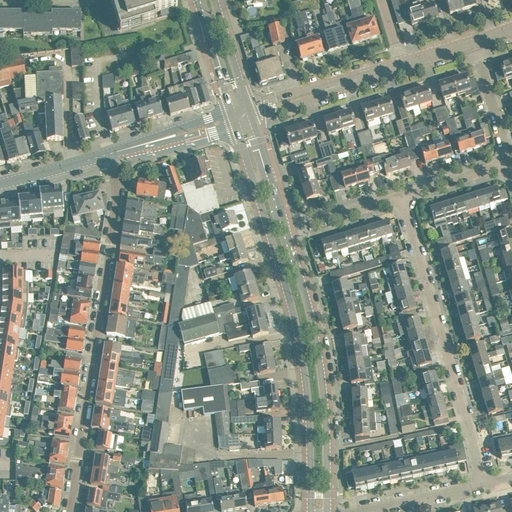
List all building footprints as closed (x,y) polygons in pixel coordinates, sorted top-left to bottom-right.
[(109,0),(120,33),(178,15),(173,0),(109,0)] [(365,22),(361,9),(358,0),(352,0),(347,2),(348,6),(356,4),(358,10),(355,10),(365,41),(379,37),(373,20),(365,22)] [(401,12),(396,0),(390,0),(395,14),(401,12)] [(407,10),(403,0),(396,0),(401,12),(407,10)] [(459,0),(444,0),(450,15),(463,11),(459,0)] [(476,6),(474,0),(459,0),(463,11),(476,6)] [(438,19),(435,9),(433,5),(427,7),(425,1),(419,3),(425,23),(438,19)] [(425,23),(419,3),(412,5),(414,11),(408,13),(412,27),(425,23)] [(365,41),(355,10),(358,10),(356,4),(348,6),(352,18),(350,19),(348,20),(346,21),(346,23),(346,25),(347,28),(352,45),(365,41)] [(0,31),(9,32),(9,15),(6,15),(6,18),(4,18),(4,12),(0,12),(0,31)] [(23,32),(24,16),(24,13),(15,12),(15,18),(13,18),(13,15),(9,15),(9,32),(23,32)] [(66,32),(66,15),(62,15),(63,18),(60,18),(60,12),(52,12),(52,16),(52,32),(66,32)] [(81,12),(72,12),(72,18),(70,18),(70,15),(66,15),(66,32),(81,32),(81,12)] [(323,53),(320,44),(318,38),(313,40),(309,27),(307,19),(306,19),(304,13),(298,15),(311,57),(323,53)] [(348,46),(345,36),(343,29),(338,31),(332,14),(327,16),(337,49),(348,46)] [(311,57),(298,15),(294,16),(298,31),(297,31),(300,44),(296,45),(301,60),(311,57)] [(32,22),(32,16),(24,16),(23,32),(23,36),(38,36),(38,19),(34,19),(34,22),(32,22)] [(52,32),(52,16),(43,16),(43,22),(41,22),(41,19),(38,19),(38,36),(52,36),(52,32)] [(337,49),(327,16),(322,18),(327,34),(322,36),(327,52),(337,49)] [(279,26),(268,28),(272,47),(284,44),(279,26)] [(268,81),(271,79),(267,64),(264,65),(259,49),(260,49),(255,33),(240,38),(242,43),(250,41),(253,51),(255,50),(260,66),(254,68),(259,85),(268,82),(268,81)] [(72,67),(83,67),(82,47),(71,50),(72,67)] [(285,77),(282,68),(276,48),(265,52),(264,49),(263,48),(260,49),(259,49),(264,65),(267,64),(271,79),(275,78),(276,80),(285,77)] [(198,62),(195,52),(184,55),(187,65),(198,62)] [(187,65),(184,55),(175,58),(177,65),(184,63),(185,66),(187,65)] [(177,65),(175,58),(169,60),(171,69),(178,68),(177,65)] [(0,82),(11,80),(26,77),(22,61),(0,65),(0,82)] [(63,141),(63,131),(62,99),(64,99),(62,70),(55,70),(54,62),(47,63),(45,63),(45,75),(37,75),(37,78),(24,79),(24,90),(14,92),(17,104),(37,100),(38,113),(38,115),(45,115),(46,122),(45,122),(46,141),(63,141)] [(511,62),(500,66),(505,80),(511,77),(511,62)] [(120,74),(121,83),(129,81),(128,73),(120,74)] [(114,74),(103,78),(103,84),(114,83),(114,74)] [(163,116),(158,102),(158,100),(152,102),(147,88),(145,79),(144,76),(142,77),(142,80),(142,89),(151,120),(163,116)] [(475,80),(467,82),(466,77),(452,81),(457,95),(464,93),(465,99),(471,97),(472,99),(480,97),(475,80)] [(211,104),(203,79),(192,82),(200,108),(211,104)] [(457,95),(452,81),(439,85),(443,99),(457,95)] [(200,108),(192,82),(182,86),(185,97),(190,111),(200,108)] [(72,85),(73,101),(84,101),(83,85),(72,85)] [(190,111),(185,97),(182,86),(178,87),(174,88),(175,91),(174,92),(180,114),(190,111)] [(175,91),(174,88),(168,90),(171,101),(167,102),(168,107),(167,107),(170,117),(180,114),(174,92),(175,91)] [(427,88),(414,93),(418,107),(432,103),(427,88)] [(151,120),(142,89),(138,91),(135,92),(140,105),(134,107),(139,123),(151,120)] [(418,107),(414,93),(408,94),(408,92),(402,94),(402,96),(400,97),(405,111),(418,107)] [(135,125),(132,115),(128,101),(122,103),(120,96),(114,98),(123,128),(135,125)] [(123,128),(114,98),(107,100),(112,114),(107,115),(112,132),(123,128)] [(37,100),(17,104),(20,115),(38,113),(37,100)] [(389,100),(375,104),(380,118),(393,114),(389,100)] [(380,118),(375,104),(362,109),(366,123),(380,118)] [(475,106),(465,109),(462,110),(464,117),(477,113),(475,106)] [(446,107),(440,109),(444,123),(450,121),(446,107)] [(444,123),(440,109),(434,111),(438,124),(444,123)] [(355,126),(350,112),(345,114),(344,111),(337,113),(338,116),(337,116),(342,130),(355,126)] [(479,120),(477,113),(464,117),(463,117),(465,124),(479,120)] [(19,161),(10,130),(5,115),(0,116),(0,121),(0,122),(5,138),(1,139),(3,146),(2,146),(7,164),(19,161)] [(342,130),(337,116),(324,120),(328,135),(342,130)] [(90,140),(87,130),(83,117),(76,119),(79,129),(77,129),(81,143),(90,140)] [(407,119),(402,121),(406,134),(411,133),(412,133),(407,119)] [(406,134),(402,121),(395,123),(400,136),(405,135),(406,134)] [(45,153),(42,143),(38,129),(33,131),(31,124),(26,124),(23,125),(25,133),(32,157),(45,153)] [(312,124),(299,128),(303,142),(316,138),(312,124)] [(486,124),(480,126),(482,132),(469,137),(473,150),(486,145),(484,140),(490,138),(486,124)] [(20,141),(16,128),(10,130),(19,161),(30,157),(25,139),(20,141)] [(303,142),(299,128),(285,132),(290,146),(303,142)] [(419,130),(412,133),(411,133),(415,147),(420,146),(419,142),(423,141),(419,130)] [(473,150),(469,137),(467,130),(453,135),(459,154),(473,150)] [(369,131),(363,133),(367,146),(373,145),(369,131)] [(367,146),(363,133),(357,134),(361,148),(366,147),(367,146)] [(419,160),(415,147),(411,133),(406,134),(405,135),(409,149),(399,152),(400,157),(394,159),(398,173),(411,169),(409,163),(419,160)] [(331,143),(325,145),(329,158),(331,158),(335,157),(331,143)] [(445,158),(452,156),(448,143),(434,147),(438,160),(439,160),(440,162),(446,160),(445,158)] [(329,158),(325,145),(319,146),(323,160),(329,158)] [(438,160),(434,147),(421,151),(425,164),(432,162),(432,165),(438,163),(437,161),(438,160)] [(398,173),(394,159),(388,161),(387,156),(370,161),(374,174),(384,171),(386,176),(398,173)] [(294,162),(296,168),(310,164),(308,158),(294,162)] [(332,164),(332,163),(331,158),(329,158),(323,160),(315,162),(317,168),(332,164)] [(191,176),(193,183),(196,191),(210,186),(202,160),(190,164),(193,175),(191,176)] [(368,176),(374,174),(370,161),(363,163),(365,168),(353,172),(357,185),(358,185),(359,187),(364,186),(363,183),(370,181),(368,176)] [(165,172),(168,182),(173,197),(182,194),(180,187),(174,169),(165,172)] [(313,175),(311,170),(298,174),(302,187),(315,183),(319,182),(317,174),(313,175)] [(357,185),(353,172),(335,177),(340,191),(357,185)] [(340,191),(335,177),(329,179),(333,193),(340,191)] [(136,195),(146,197),(156,199),(156,200),(163,201),(162,203),(169,204),(170,196),(165,196),(165,194),(157,193),(159,185),(138,182),(136,195)] [(212,186),(210,186),(196,191),(193,183),(180,187),(182,194),(183,194),(188,207),(189,208),(186,220),(184,232),(181,246),(180,250),(178,267),(189,269),(199,266),(196,257),(195,255),(193,246),(207,242),(205,236),(202,225),(199,216),(216,211),(219,210),(212,186)] [(320,197),(315,183),(302,187),(306,201),(320,197)] [(61,189),(50,190),(53,215),(53,212),(63,211),(64,211),(62,188),(61,188),(61,189)] [(496,188),(485,192),(489,206),(491,211),(496,210),(494,204),(507,200),(505,191),(498,193),(496,188)] [(29,197),(31,217),(42,216),(39,190),(40,196),(29,197)] [(39,190),(42,216),(53,215),(50,190),(40,191),(40,190),(39,190)] [(489,206),(485,192),(474,195),(478,209),(489,206)] [(108,194),(107,194),(99,196),(99,194),(86,197),(93,224),(98,223),(96,213),(103,211),(105,212),(108,194)] [(478,209),(474,195),(463,199),(467,213),(478,209)] [(21,218),(31,217),(29,197),(19,198),(19,197),(18,198),(21,228),(22,228),(21,218)] [(94,232),(93,224),(86,197),(74,200),(76,207),(70,208),(72,218),(85,215),(86,223),(81,224),(79,231),(67,229),(67,234),(75,235),(91,238),(92,231),(94,232)] [(8,204),(10,229),(21,228),(18,198),(18,203),(8,204)] [(469,218),(467,213),(463,199),(452,202),(456,216),(462,214),(464,220),(469,218)] [(144,202),(137,201),(128,200),(126,210),(156,215),(156,209),(143,207),(144,202)] [(456,216),(452,202),(441,206),(447,225),(452,224),(453,226),(459,224),(456,216)] [(0,230),(10,229),(8,204),(0,204),(0,230)] [(186,220),(189,208),(188,207),(179,206),(177,219),(186,220)] [(450,237),(447,225),(441,206),(429,209),(435,229),(441,227),(445,239),(450,237)] [(157,215),(156,215),(126,210),(124,221),(140,223),(141,219),(152,221),(156,221),(157,215)] [(219,239),(230,235),(229,230),(237,227),(233,214),(218,219),(216,211),(199,216),(202,225),(211,222),(212,228),(220,225),(222,231),(217,233),(217,232),(205,236),(207,242),(219,239)] [(499,222),(495,224),(497,231),(510,227),(507,218),(499,220),(499,222)] [(184,232),(186,220),(177,219),(175,230),(178,231),(184,232)] [(388,222),(377,225),(381,239),(392,236),(388,222)] [(497,231),(495,224),(494,222),(483,225),(486,234),(493,232),(497,231)] [(164,229),(159,228),(124,223),(122,234),(139,237),(139,232),(162,236),(164,229)] [(381,239),(377,225),(366,229),(370,243),(381,239)] [(372,248),(370,243),(366,229),(354,232),(360,252),(372,248)] [(475,238),(473,230),(462,234),(464,241),(475,238)] [(511,242),(511,234),(511,231),(497,235),(500,246),(511,242)] [(360,252),(354,232),(343,236),(349,255),(360,252)] [(98,255),(100,244),(84,241),(83,246),(74,245),(75,236),(63,234),(61,249),(98,255)] [(455,236),(450,237),(453,245),(457,243),(464,241),(462,234),(455,236)] [(152,241),(132,238),(122,236),(120,248),(136,250),(137,246),(151,248),(151,246),(152,241)] [(349,255),(343,236),(332,239),(337,253),(340,252),(342,257),(349,255)] [(240,237),(232,239),(225,242),(229,254),(244,250),(240,237)] [(439,249),(453,245),(450,237),(445,239),(436,241),(439,249)] [(219,239),(207,242),(193,246),(195,255),(202,253),(201,250),(220,245),(219,239)] [(337,253),(332,239),(321,243),(325,257),(331,255),(333,260),(338,258),(337,253)] [(511,254),(511,242),(500,246),(504,257),(511,254)] [(97,265),(98,255),(61,249),(60,255),(81,258),(81,262),(97,265)] [(153,257),(154,257),(166,259),(167,252),(154,249),(153,257)] [(455,249),(440,253),(444,264),(458,260),(455,249)] [(248,262),(244,250),(229,254),(218,257),(220,263),(230,260),(232,267),(248,262)] [(154,257),(130,253),(121,252),(120,257),(118,257),(118,262),(119,262),(119,264),(144,268),(144,263),(153,264),(154,257)] [(399,253),(386,257),(389,265),(401,261),(399,253)] [(389,265),(386,257),(375,261),(377,268),(389,265)] [(461,271),(458,260),(444,264),(447,275),(461,271)] [(94,279),(95,267),(59,262),(58,269),(67,269),(79,271),(78,276),(94,279)] [(366,271),(364,264),(353,267),(355,275),(366,271)] [(324,265),(318,266),(321,276),(326,274),(325,272),(326,272),(324,265)] [(406,276),(402,265),(388,269),(390,275),(385,276),(387,281),(406,276)] [(139,269),(134,268),(117,266),(115,276),(144,281),(147,281),(148,275),(139,274),(139,269)] [(511,279),(511,266),(507,268),(502,270),(506,281),(510,280),(511,279)] [(206,280),(217,276),(215,268),(204,271),(206,280)] [(344,278),(343,270),(329,274),(331,281),(344,278)] [(464,282),(461,271),(447,275),(450,286),(464,282)] [(28,283),(25,283),(25,273),(26,273),(26,272),(3,272),(3,273),(3,283),(28,283)] [(167,273),(165,284),(166,284),(175,285),(175,284),(176,278),(177,275),(167,273)] [(235,278),(238,290),(255,285),(251,273),(235,278)] [(131,284),(143,286),(144,281),(115,276),(114,286),(130,289),(131,284)] [(409,287),(406,276),(387,281),(388,286),(390,292),(409,287)] [(90,301),(93,281),(78,278),(76,291),(62,289),(61,296),(90,301)] [(467,281),(464,282),(450,286),(454,297),(471,292),(467,281)] [(346,282),(332,285),(335,297),(349,293),(346,282)] [(28,283),(3,283),(3,284),(3,294),(28,294),(28,283)] [(171,287),(175,287),(175,285),(166,284),(165,294),(170,295),(171,287)] [(500,295),(498,290),(496,284),(489,286),(492,297),(500,295)] [(259,298),(255,285),(238,290),(242,303),(259,298)] [(130,293),(130,289),(114,286),(112,296),(141,300),(142,295),(130,293)] [(412,298),(409,287),(390,292),(394,304),(398,302),(412,298)] [(480,289),(484,301),(488,299),(485,288),(480,289)] [(208,299),(221,296),(219,289),(206,293),(208,299)] [(169,305),(170,295),(165,294),(150,292),(149,296),(165,299),(164,304),(169,305)] [(355,292),(349,293),(335,297),(337,308),(352,304),(351,300),(357,299),(355,292)] [(472,292),(471,292),(454,297),(457,308),(475,303),(472,292)] [(28,294),(3,294),(3,295),(3,305),(28,305),(23,305),(23,295),(28,295),(28,294)] [(141,300),(112,296),(111,305),(127,308),(128,304),(140,306),(141,300)] [(416,310),(412,298),(398,302),(394,304),(390,305),(392,311),(400,308),(401,313),(399,314),(400,319),(415,315),(414,310),(416,310)] [(492,310),(490,304),(488,299),(484,301),(487,312),(492,310)] [(88,314),(90,304),(74,301),(73,306),(60,304),(59,310),(66,311),(88,314)] [(358,303),(352,304),(337,308),(340,319),(359,315),(361,314),(358,303)] [(479,314),(475,303),(457,308),(460,320),(474,316),(479,314)] [(224,313),(235,310),(233,304),(221,307),(212,310),(214,316),(224,313)] [(26,320),(28,305),(3,305),(1,315),(1,316),(26,320)] [(134,309),(127,308),(111,305),(109,316),(140,320),(141,316),(139,315),(139,314),(133,313),(134,309)] [(261,308),(252,310),(246,311),(249,325),(265,321),(261,308)] [(236,315),(235,310),(224,313),(227,326),(234,324),(233,316),(236,315)] [(86,325),(88,314),(66,311),(65,322),(86,325)] [(268,335),(265,321),(249,325),(251,332),(237,335),(234,324),(227,326),(224,313),(214,316),(213,316),(218,336),(226,334),(228,342),(231,341),(238,339),(252,336),(252,339),(268,335)] [(362,326),(359,315),(340,319),(343,331),(357,327),(362,326)] [(415,315),(400,319),(396,320),(400,337),(408,334),(422,330),(418,319),(417,320),(415,315)] [(26,320),(1,316),(0,324),(0,326),(24,330),(26,320)] [(205,339),(218,336),(213,316),(183,324),(178,325),(183,344),(184,346),(206,341),(205,339)] [(477,327),(474,316),(460,320),(463,331),(477,327)] [(183,324),(181,319),(170,317),(168,327),(168,328),(178,325),(183,324)] [(509,326),(506,317),(499,319),(501,328),(509,326)] [(136,322),(119,319),(109,318),(106,335),(131,339),(132,329),(135,330),(136,322)] [(381,326),(383,336),(384,341),(391,339),(388,324),(381,326)] [(159,391),(158,397),(172,395),(178,346),(183,344),(178,325),(168,328),(167,335),(167,336),(164,352),(161,377),(160,384),(159,391)] [(24,330),(0,326),(0,337),(18,340),(19,330),(24,331),(24,330)] [(84,342),(85,331),(62,327),(61,332),(54,330),(54,331),(53,336),(84,342)] [(480,338),(477,327),(463,331),(467,342),(480,338)] [(374,340),(372,341),(373,346),(380,344),(377,329),(372,331),(374,340)] [(425,341),(422,330),(408,334),(411,345),(425,341)] [(82,353),(84,342),(53,336),(51,336),(46,335),(45,342),(67,345),(66,350),(82,353)] [(363,335),(354,336),(344,338),(346,349),(366,346),(368,346),(367,338),(364,339),(363,335)] [(501,342),(499,336),(489,339),(491,345),(501,342)] [(16,350),(18,340),(0,337),(0,348),(19,351),(16,350)] [(393,350),(392,344),(391,339),(384,341),(385,345),(383,347),(384,353),(393,350)] [(428,352),(425,341),(411,345),(413,352),(406,354),(408,359),(414,357),(414,356),(428,352)] [(482,344),(478,345),(468,348),(472,360),(486,356),(486,355),(482,344)] [(121,347),(115,346),(105,345),(103,355),(142,361),(143,356),(121,352),(121,347)] [(251,350),(250,345),(238,347),(239,353),(250,351),(252,363),(273,359),(270,347),(251,350)] [(367,358),(366,346),(346,349),(348,361),(362,358),(367,358)] [(0,359),(17,362),(19,351),(0,348),(0,359)] [(204,355),(207,372),(211,388),(227,386),(233,385),(230,367),(225,368),(222,351),(204,355)] [(431,364),(428,352),(414,356),(414,357),(417,368),(413,369),(414,374),(431,369),(430,365),(431,364)] [(489,367),(487,360),(497,357),(496,352),(486,355),(486,356),(472,360),(475,371),(489,367)] [(82,355),(66,353),(65,364),(51,361),(51,366),(48,366),(48,368),(79,373),(82,355)] [(142,361),(103,355),(102,365),(118,368),(119,363),(141,367),(142,361)] [(364,370),(362,358),(348,361),(349,372),(364,370)] [(0,370),(13,372),(14,362),(17,362),(0,359),(0,370)] [(275,372),(273,359),(252,363),(254,376),(275,372)] [(118,372),(118,368),(102,365),(100,375),(134,380),(135,375),(129,374),(130,374),(118,372)] [(491,373),(489,367),(475,371),(478,382),(502,375),(501,370),(491,373)] [(80,375),(79,375),(49,371),(46,371),(46,370),(39,369),(37,383),(48,384),(49,377),(61,379),(61,384),(78,387),(80,375)] [(372,369),(364,370),(349,372),(351,384),(364,382),(364,386),(374,385),(372,369)] [(431,370),(431,369),(414,374),(416,379),(420,378),(423,389),(437,385),(434,374),(429,375),(427,371),(431,370)] [(13,372),(0,370),(0,381),(11,383),(13,372)] [(134,380),(100,375),(98,384),(115,387),(116,383),(133,386),(134,380)] [(495,389),(494,383),(504,380),(504,379),(502,375),(478,382),(482,393),(495,389)] [(391,380),(394,392),(395,397),(402,395),(399,379),(391,380)] [(11,383),(0,381),(0,393),(12,395),(9,394),(11,383)] [(277,385),(267,386),(263,386),(264,388),(259,389),(259,382),(240,384),(241,391),(251,390),(252,394),(255,393),(255,400),(265,399),(278,398),(277,385)] [(159,391),(160,384),(154,383),(150,383),(150,390),(159,391)] [(114,391),(115,387),(98,384),(97,394),(126,399),(127,393),(114,391)] [(441,396),(437,385),(423,389),(427,400),(441,396)] [(229,403),(227,386),(211,388),(181,392),(184,412),(203,409),(204,416),(214,415),(228,414),(230,413),(229,403)] [(75,402),(77,392),(61,389),(60,394),(48,392),(47,397),(75,402)] [(499,400),(495,389),(482,393),(485,404),(499,400)] [(366,390),(362,390),(352,391),(352,403),(367,402),(366,390)] [(0,404),(12,407),(12,406),(10,406),(12,395),(0,393),(0,404)] [(126,399),(97,394),(95,404),(112,407),(113,403),(125,404),(126,399)] [(169,413),(172,395),(158,397),(156,411),(169,413)] [(404,407),(403,400),(402,395),(395,397),(396,401),(397,409),(404,407)] [(444,407),(441,396),(427,400),(428,407),(422,409),(423,413),(430,411),(444,407)] [(74,413),(75,402),(47,397),(46,403),(58,405),(58,410),(74,413)] [(279,411),(278,398),(265,399),(255,400),(257,414),(279,411)] [(384,406),(385,406),(386,411),(385,411),(385,412),(393,411),(391,399),(383,401),(384,406)] [(502,411),(499,400),(485,404),(488,415),(502,411)] [(238,418),(237,402),(229,403),(230,413),(231,418),(238,418)] [(368,409),(367,402),(352,403),(353,415),(368,414),(374,413),(374,409),(368,409)] [(0,416),(10,418),(12,407),(0,404),(0,416)] [(406,414),(404,407),(397,409),(398,415),(399,420),(407,418),(406,414)] [(446,414),(444,407),(430,411),(423,413),(425,420),(432,418),(435,427),(449,424),(447,417),(446,414)] [(111,412),(104,411),(95,409),(93,419),(128,425),(133,425),(134,420),(110,416),(111,412)] [(395,418),(393,411),(385,412),(388,424),(396,422),(395,418)] [(375,425),(374,413),(368,414),(353,415),(354,426),(375,425)] [(231,436),(228,414),(214,415),(217,438),(227,437),(231,436)] [(71,428),(73,418),(57,415),(56,419),(42,417),(41,423),(71,428)] [(0,427),(4,428),(6,418),(10,418),(0,416),(0,427)] [(505,422),(505,420),(504,416),(492,419),(493,424),(505,422)] [(128,425),(93,419),(91,429),(108,432),(108,427),(128,430),(128,425)] [(280,421),(270,421),(264,421),(259,422),(259,423),(257,423),(257,428),(264,428),(264,435),(281,434),(280,421)] [(71,428),(41,423),(31,422),(30,428),(54,432),(54,436),(70,439),(71,428)] [(398,435),(396,422),(388,424),(390,436),(398,435)] [(413,423),(408,424),(400,426),(402,434),(415,431),(413,423)] [(169,426),(167,426),(154,424),(150,454),(148,470),(160,471),(165,471),(171,471),(178,472),(179,472),(180,466),(185,466),(188,450),(182,449),(166,446),(169,426)] [(376,432),(375,425),(354,426),(355,443),(370,440),(370,439),(369,437),(369,436),(369,434),(369,433),(376,432)] [(449,428),(437,430),(439,436),(450,434),(449,428)] [(118,436),(99,433),(97,442),(96,442),(95,448),(96,448),(96,449),(116,452),(118,436)] [(281,450),(281,434),(264,435),(258,435),(258,443),(260,443),(260,450),(281,450)] [(511,457),(511,451),(508,435),(503,436),(505,442),(498,443),(501,460),(511,457)] [(239,436),(231,436),(227,437),(229,452),(239,452),(239,436)] [(140,447),(144,448),(150,449),(151,442),(150,441),(142,440),(141,440),(140,447)] [(67,454),(69,444),(53,441),(52,446),(36,443),(35,449),(67,454)] [(381,451),(379,445),(370,447),(371,451),(372,455),(375,455),(374,452),(381,451)] [(457,463),(466,461),(463,445),(448,448),(450,453),(443,455),(446,471),(458,469),(457,463)] [(413,479),(408,457),(403,458),(401,448),(395,450),(398,464),(401,481),(413,479)] [(66,465),(67,454),(35,449),(34,455),(50,458),(49,462),(66,465)] [(446,471),(443,455),(436,456),(435,451),(431,452),(435,474),(446,471)] [(435,474),(431,452),(419,455),(420,460),(424,476),(435,474)] [(142,459),(132,457),(120,455),(120,456),(113,455),(112,461),(131,464),(136,465),(140,463),(140,461),(142,461),(142,459)] [(424,476),(420,460),(414,461),(413,456),(408,457),(413,479),(424,476)] [(110,460),(105,459),(95,457),(93,471),(107,473),(118,475),(119,469),(108,467),(110,460)] [(63,480),(65,470),(49,467),(48,472),(35,469),(21,467),(22,460),(15,459),(15,467),(16,467),(16,473),(27,475),(63,480)] [(247,490),(243,461),(226,462),(226,466),(236,465),(237,476),(239,476),(242,491),(247,490)] [(243,461),(247,490),(248,491),(252,490),(253,494),(252,494),(254,507),(269,505),(267,491),(266,485),(257,487),(252,461),(243,461)] [(281,475),(281,461),(262,461),(263,468),(274,468),(275,476),(281,475)] [(401,481),(398,464),(391,466),(390,461),(385,462),(390,483),(401,481)] [(390,483),(385,462),(381,463),(382,468),(375,469),(379,486),(390,483)] [(379,486),(375,469),(368,471),(367,465),(363,466),(367,488),(379,486)] [(193,472),(192,466),(185,466),(180,466),(179,472),(178,472),(178,475),(193,472)] [(367,488),(363,466),(358,467),(359,473),(345,476),(348,490),(355,488),(355,491),(367,488)] [(119,475),(118,475),(107,473),(93,471),(91,485),(103,487),(105,487),(106,480),(113,481),(113,480),(118,481),(119,475)] [(183,503),(178,475),(178,472),(171,471),(175,499),(176,504),(183,503)] [(62,491),(63,480),(27,475),(26,481),(46,484),(45,488),(62,491)] [(273,477),(265,478),(266,485),(267,491),(269,505),(284,503),(281,486),(274,487),(273,477)] [(116,486),(116,488),(108,487),(108,493),(122,495),(123,487),(116,486)] [(245,495),(239,496),(238,490),(231,492),(232,498),(234,511),(247,509),(245,495)] [(59,510),(61,493),(50,491),(50,492),(42,491),(43,493),(42,498),(37,498),(38,502),(36,504),(40,508),(43,508),(59,510)] [(107,494),(102,493),(90,491),(88,500),(87,500),(86,505),(87,505),(87,506),(106,510),(108,494),(107,494)] [(199,511),(198,503),(197,496),(184,498),(186,505),(185,505),(186,511),(199,511)] [(225,511),(234,511),(232,498),(219,500),(220,511),(225,511)] [(139,511),(147,511),(146,500),(138,499),(140,511),(139,511)] [(178,511),(178,510),(178,506),(177,506),(176,504),(175,499),(163,501),(163,503),(164,511),(178,511)] [(164,511),(163,503),(163,501),(149,503),(150,511),(164,511)] [(213,511),(212,504),(211,501),(198,503),(199,511),(213,511)] [(36,511),(40,508),(36,504),(33,502),(29,507),(34,511),(36,511)]
